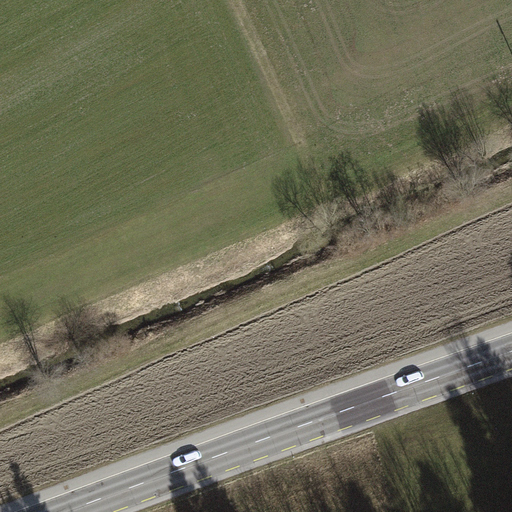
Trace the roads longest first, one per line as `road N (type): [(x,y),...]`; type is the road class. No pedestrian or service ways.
road 1 (primary): [(67,511),(511,352)]
road 2 (track): [(306,154),(235,0)]
